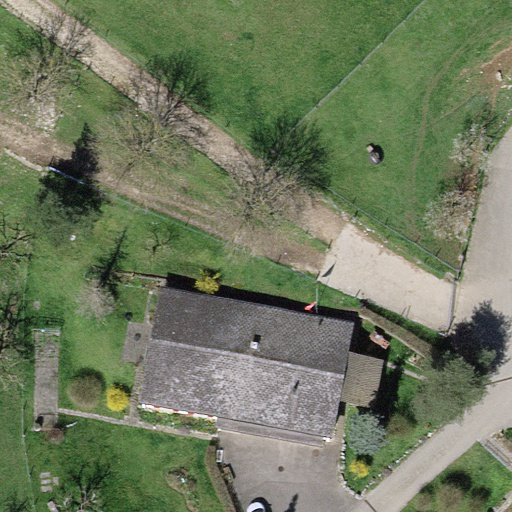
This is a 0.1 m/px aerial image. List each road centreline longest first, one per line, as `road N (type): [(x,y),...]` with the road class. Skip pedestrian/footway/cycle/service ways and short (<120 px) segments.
road 1 (track): [(511,334),(448,315),(28,0)]
road 2 (track): [(448,315),(0,131)]
road 3 (track): [(379,511),(473,423),(511,400)]
